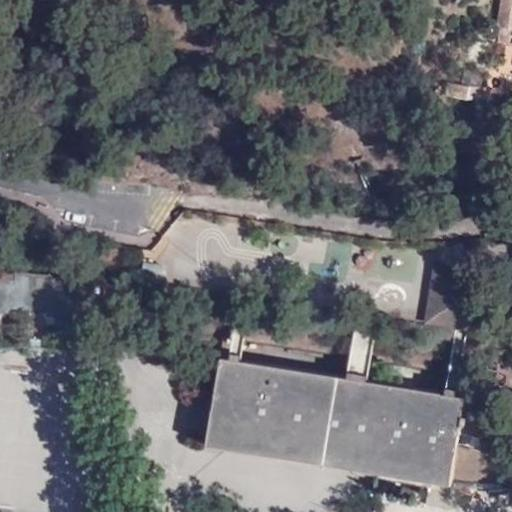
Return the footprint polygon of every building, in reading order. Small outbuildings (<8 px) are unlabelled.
[(511,0),(502,0),(499,25),(511,27),(511,0)] [(511,27),(499,25),(497,43),(511,44),(511,27)] [(447,93),(479,99),(481,86),(449,81),(447,93)] [(431,269),(423,327),(472,334),(480,275),(431,269)] [(97,282),(0,274),(0,313),(94,321),(97,282)] [(490,398),(227,358),(214,446),(454,483),(462,433),(484,436),(490,398)]
